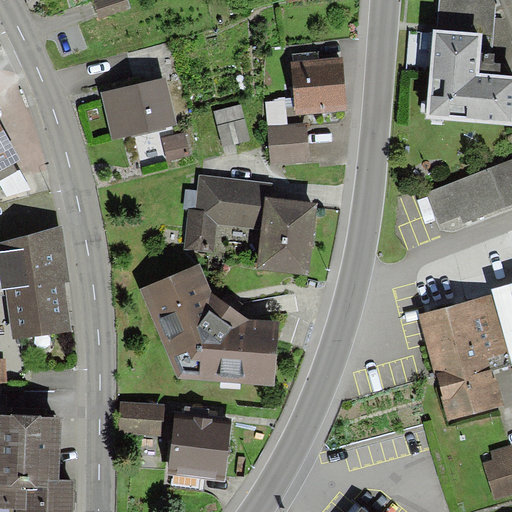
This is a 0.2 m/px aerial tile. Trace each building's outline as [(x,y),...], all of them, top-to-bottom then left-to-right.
[(128,0),(94,0),(93,0),(99,18),(131,8),(128,0)] [(494,0),(437,0),(428,115),(511,122),(511,75),(489,74),(496,3),(494,0)] [(294,62),(292,62),(297,115),(347,110),(342,57),(320,59),(319,51),(294,53),(294,62)] [(165,77),(101,93),(112,140),(177,125),(165,77)] [(241,106),(215,112),(223,145),(250,139),(241,106)] [(0,170),(21,160),(0,121),(0,170)] [(307,125),(269,128),(273,166),(311,163),(307,125)] [(185,133),(162,139),(168,160),(191,155),(185,133)] [(511,158),(426,194),(439,226),(459,217),(463,225),(511,204),(511,158)] [(272,185),(200,175),(195,209),(188,208),(183,247),(213,251),(217,223),(262,229),(257,269),(309,276),(319,206),(270,199),(272,185)] [(71,282),(64,226),(0,242),(0,289),(7,288),(14,337),(71,328),(65,283),(71,282)] [(212,293),(199,264),(141,290),(179,377),(274,387),(281,322),(250,319),(212,293)] [(511,282),(490,290),(493,298),(511,365),(511,282)] [(504,373),(511,370),(511,365),(493,298),(418,319),(421,329),(448,424),(505,408),(496,375),(504,373)] [(176,405),(120,401),(119,433),(173,437),(176,405)] [(176,405),(169,475),(227,481),(232,426),(216,424),(218,410),(176,405)] [(63,417),(0,414),(0,508),(10,509),(10,511),(74,511),(75,480),(61,480),(63,417)] [(511,494),(511,446),(511,444),(490,450),(494,461),(483,464),(494,500),(511,494)]
